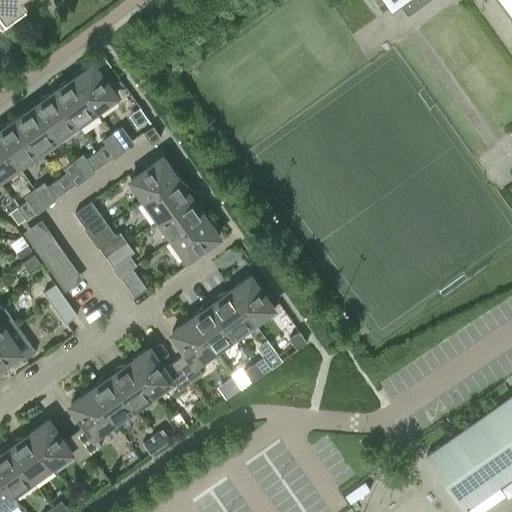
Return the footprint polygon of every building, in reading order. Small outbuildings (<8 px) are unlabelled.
[(0,0),(0,21),(1,22),(26,4),(23,0),(0,0)] [(387,0),(391,5),(398,0),(407,13),(425,0),(387,0)] [(73,76),(96,109),(116,95),(107,82),(105,78),(102,75),(93,62),(88,66),(79,69),(80,71),(73,76)] [(53,90),(76,123),(96,109),(73,76),(65,82),(64,80),(58,87),(53,90)] [(76,123),(53,90),(49,94),(40,97),(41,99),(34,104),(57,137),(76,123)] [(14,118),(37,151),(57,137),(34,104),(26,110),(25,108),(19,115),(14,118)] [(37,151),(14,118),(9,121),(1,125),(2,127),(0,128),(0,139),(18,165),(37,151)] [(161,135),(153,124),(143,131),(151,142),(161,135)] [(0,177),(18,165),(0,139),(0,177)] [(105,143),(96,150),(104,161),(113,154),(105,143)] [(104,161),(96,150),(86,157),(94,168),(104,161)] [(144,198),(177,175),(163,155),(130,178),(144,198)] [(66,171),(57,178),(64,189),(74,182),(66,171)] [(185,187),(187,186),(180,180),(177,175),(144,198),(158,218),(191,195),(185,187)] [(64,189),(57,178),(47,185),(55,196),(64,189)] [(172,237),(205,214),(202,210),(198,201),(196,203),(191,195),(158,218),(172,237)] [(17,206),(25,217),(35,210),(27,199),(17,206)] [(75,211),(85,226),(101,214),(91,200),(75,211)] [(18,222),(25,217),(17,206),(17,205),(10,210),(18,222)] [(205,214),(172,237),(186,258),(219,234),(205,214)] [(118,247),(117,247),(127,240),(120,230),(99,246),(106,255),(118,247)] [(16,251),(19,257),(31,249),(27,243),(16,251)] [(118,247),(106,255),(113,265),(125,257),(118,247)] [(34,253),(22,260),(29,270),(41,262),(34,253)] [(131,266),(120,275),(134,295),(146,286),(131,266)] [(250,274),(230,288),(254,321),(273,307),(250,274)] [(43,291),(50,300),(62,292),(55,282),(43,291)] [(234,335),(253,321),(254,321),(230,288),(226,292),(217,295),(218,297),(211,302),(234,335)] [(65,322),(66,321),(77,313),(62,292),(50,300),(50,301),(65,322)] [(191,316),(214,349),(234,335),(211,302),(203,308),(202,306),(196,313),(191,316)] [(0,335),(17,323),(3,303),(0,305),(0,335)] [(175,359),(190,381),(202,372),(195,362),(214,349),(191,316),(171,331),(186,351),(175,359)] [(0,365),(21,350),(26,357),(36,349),(17,323),(0,335),(0,365)] [(289,336),(297,348),(307,341),(299,330),(289,336)] [(268,363),(271,366),(282,358),(269,341),(258,349),(263,355),(268,363)] [(190,381),(175,359),(164,367),(149,346),(129,360),(152,393),(172,379),(178,389),(190,381)] [(253,362),(261,373),(271,366),(268,363),(263,355),(253,362)] [(110,374),(133,407),(152,393),(129,360),(125,364),(116,367),(117,369),(110,374)] [(261,373),(253,362),(243,369),(251,380),(261,373)] [(242,387),(251,380),(243,369),(241,366),(231,373),(232,374),(242,387)] [(102,380),(101,378),(95,385),(90,388),(113,421),(133,407),(110,374),(102,380)] [(232,374),(217,386),(226,398),(242,387),(232,374)] [(74,431),(89,453),(101,444),(94,434),(113,421),(90,388),(70,402),(85,423),(74,431)] [(464,509),(511,475),(511,391),(424,453),(464,509)] [(171,417),(180,430),(188,425),(179,411),(171,417)] [(28,432),(51,465),(70,451),(77,461),(89,453),(74,431),(63,439),(48,418),(28,432)] [(162,427),(152,434),(160,445),(170,439),(162,427)] [(9,446),(32,479),(51,465),(28,432),(23,435),(15,439),(16,441),(9,446)] [(160,445),(152,434),(142,441),(150,452),(160,445)] [(9,446),(1,452),(0,450),(0,475),(12,493),(12,492),(32,479),(9,446)] [(0,511),(4,511),(19,502),(12,492),(12,493),(0,475),(0,511)] [(61,499),(51,506),(55,511),(66,511),(69,510),(61,499)]
